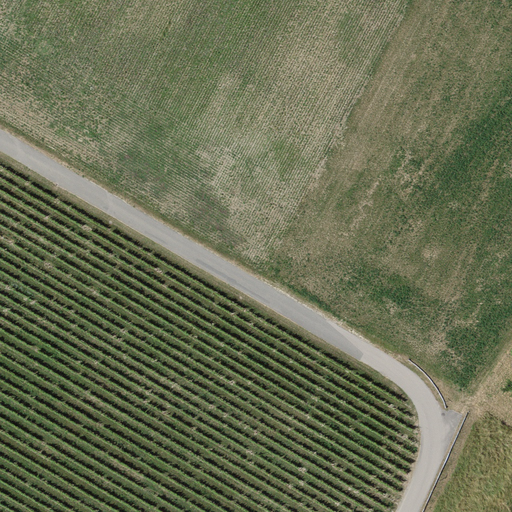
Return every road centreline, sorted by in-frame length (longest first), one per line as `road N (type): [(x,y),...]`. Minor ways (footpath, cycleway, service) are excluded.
road 1 (residential): [(0,140),(404,376)]
road 2 (residential): [(406,511),(432,443),(429,410),(404,376)]
